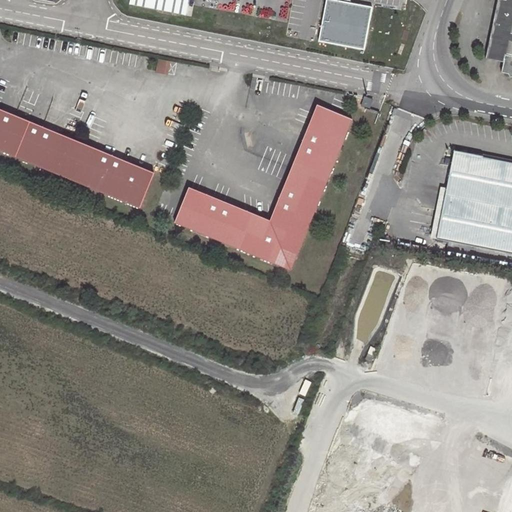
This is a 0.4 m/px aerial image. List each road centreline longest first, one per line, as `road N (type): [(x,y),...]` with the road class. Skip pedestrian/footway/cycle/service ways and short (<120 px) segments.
road 1 (unclassified): [(420,89),(79,24)]
road 2 (unknown): [(271,61),(217,80),(157,84),(0,55)]
road 3 (unclassified): [(365,225),(420,89)]
